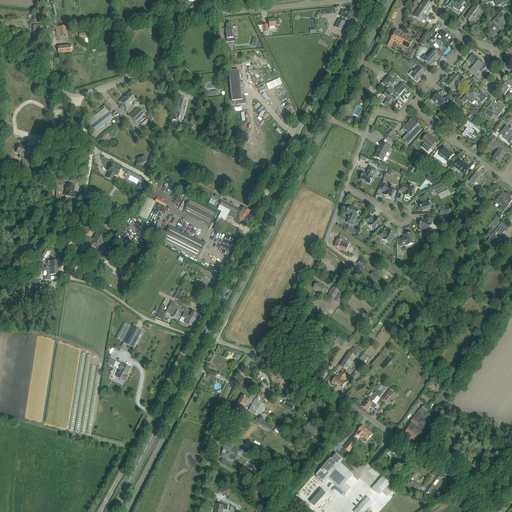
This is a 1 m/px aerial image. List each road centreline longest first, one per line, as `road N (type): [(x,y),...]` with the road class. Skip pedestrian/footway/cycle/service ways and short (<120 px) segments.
road 1 (primary): [(114,511),(378,0)]
road 2 (unclassified): [(190,336),(365,0)]
road 3 (unclassified): [(190,336),(61,274),(92,152),(79,96)]
road 4 (unclassified): [(347,0),(187,19),(160,63),(79,96)]
road 5 (unclassified): [(212,340),(330,118)]
road 6 (unclassified): [(100,511),(190,336)]
road 7 (unclassified): [(251,354),(307,285),(344,188)]
road 8 (unclassified): [(124,511),(212,340)]
road 9 (unclassified): [(201,511),(222,404),(251,354)]
road 10 (unclassified): [(395,434),(251,354)]
road 11 (unclassified): [(330,118),(391,0)]
